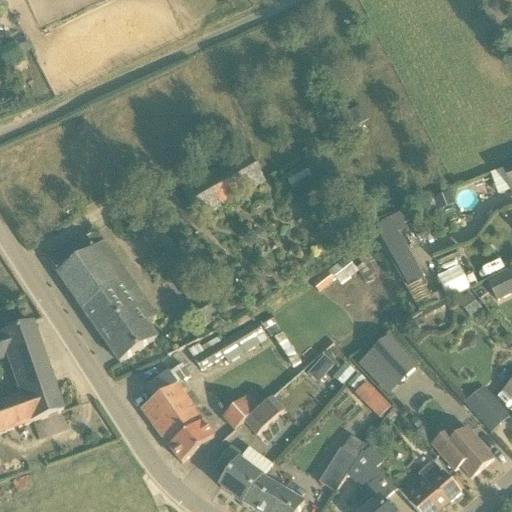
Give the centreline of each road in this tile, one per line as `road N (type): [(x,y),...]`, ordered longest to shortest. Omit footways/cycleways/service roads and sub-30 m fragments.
road 1 (residential): [(198,511),(152,465),(0,229)]
road 2 (residential): [(0,135),(293,0)]
